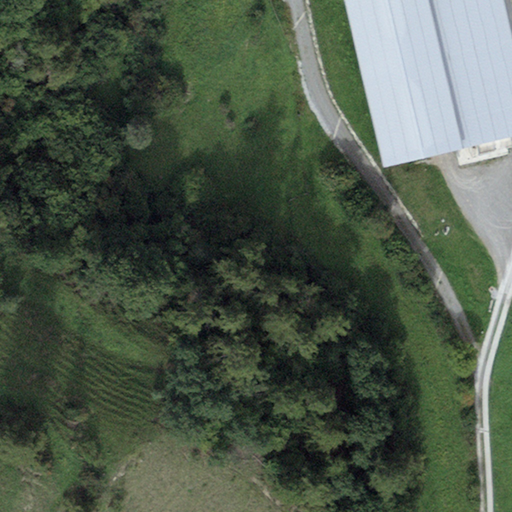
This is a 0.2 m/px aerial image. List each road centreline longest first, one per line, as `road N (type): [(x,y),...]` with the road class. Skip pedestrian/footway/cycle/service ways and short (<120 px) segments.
road 1 (track): [(499,354),(419,254),(312,62),(298,0)]
road 2 (track): [(511,312),(499,354),(496,511)]
